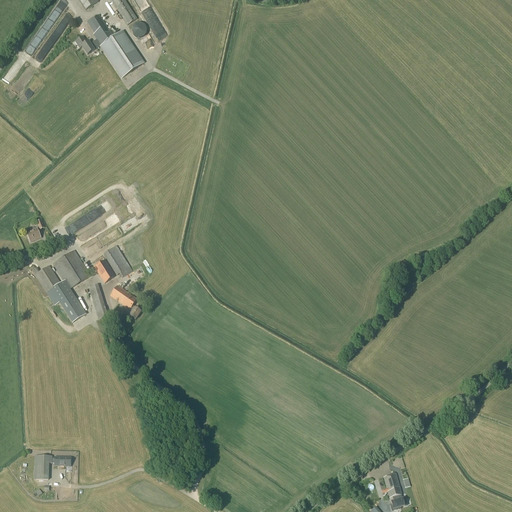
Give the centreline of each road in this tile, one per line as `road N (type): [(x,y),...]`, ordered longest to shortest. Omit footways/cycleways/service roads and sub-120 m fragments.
road 1 (unclassified): [(0,68),(48,0),(281,0)]
road 2 (unclassified): [(306,511),(511,362)]
road 3 (track): [(192,496),(204,456),(195,420),(125,356)]
road 4 (track): [(217,511),(141,469),(67,486)]
